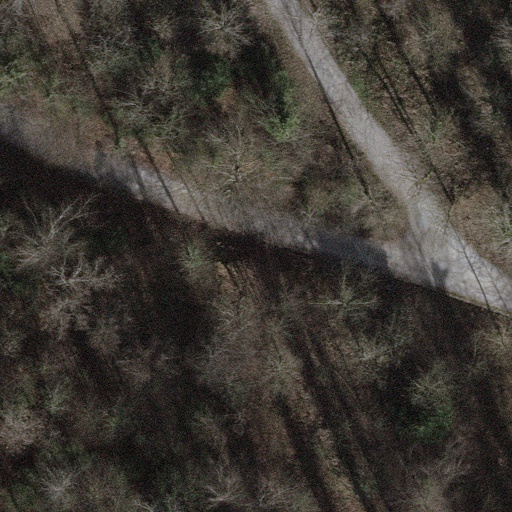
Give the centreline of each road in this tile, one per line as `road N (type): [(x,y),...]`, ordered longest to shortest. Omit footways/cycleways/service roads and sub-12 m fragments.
road 1 (track): [(0,115),(159,182),(511,301)]
road 2 (track): [(286,0),(391,157),(447,278)]
